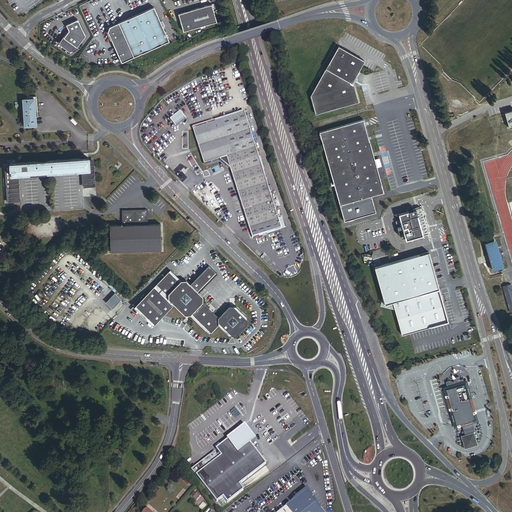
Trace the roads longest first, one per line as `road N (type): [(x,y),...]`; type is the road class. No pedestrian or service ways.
road 1 (primary): [(372,367),(241,0)]
road 2 (primary): [(239,0),(315,256)]
road 3 (secondary): [(139,152),(272,288),(299,333)]
road 4 (secondary): [(417,82),(477,294)]
road 5 (primary): [(315,256),(375,420),(379,459)]
road 6 (secondary): [(0,306),(37,339),(67,351),(181,358)]
road 7 (secondary): [(157,79),(225,42),(316,13)]
road 8 (residential): [(119,511),(166,446),(181,358)]
road 9 (primary): [(467,483),(404,420),(372,367)]
road 10 (residential): [(308,366),(349,511)]
road 11 (secondary): [(477,294),(505,422)]
